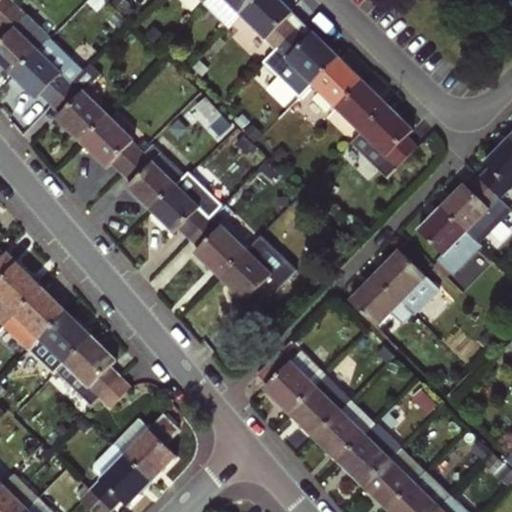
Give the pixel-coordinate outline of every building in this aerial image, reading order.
[(12,0),(0,0),(0,25),(19,6),(12,0)] [(233,29),(245,16),(260,0),(212,0),(209,4),(233,29)] [(260,0),(245,16),(281,50),(306,25),(280,0),(260,0)] [(19,6),(0,25),(0,30),(8,39),(0,47),(0,59),(18,77),(54,40),(19,6)] [(302,97),(315,84),(340,58),(306,25),(281,50),(268,63),(302,97)] [(55,106),(72,88),(87,72),(54,40),(18,77),(41,100),(44,96),(55,106)] [(315,84),(340,109),(366,83),(340,58),(315,84)] [(366,83),(340,109),(364,132),(389,106),(366,83)] [(61,119),(87,144),(114,116),(88,92),(72,88),(55,106),(65,115),(61,119)] [(209,96),(199,105),(215,123),(225,115),(209,96)] [(416,132),(389,106),(364,132),(401,167),(422,146),(412,136),(416,132)] [(114,116),(87,144),(112,169),(116,165),(126,175),(147,153),(114,116)] [(491,168),(482,178),(503,199),(511,189),(511,138),(487,164),(491,168)] [(182,187),(147,153),(126,175),(137,185),(133,189),(157,213),(182,187)] [(213,219),(226,206),(194,175),(182,187),(157,213),(180,235),(184,231),(193,240),(213,219)] [(467,184),(445,207),(482,244),(511,213),(511,207),(503,199),(482,178),(472,188),(467,184)] [(482,244),(445,207),(422,230),(447,255),(460,268),(484,246),(482,244)] [(198,253),(224,278),(252,250),(225,225),(223,227),(213,219),(193,240),(202,249),(198,253)] [(286,284),(252,250),(224,278),(250,303),(256,297),(265,306),(286,284)] [(379,275),(417,313),(441,288),(403,251),(379,275)] [(0,265),(0,318),(9,328),(20,317),(47,288),(12,253),(0,265)] [(447,255),(438,265),(451,278),(460,268),(447,255)] [(404,327),(417,313),(379,275),(354,301),(382,328),(392,316),(404,327)] [(44,341),(72,313),(47,288),(20,317),(44,341)] [(96,337),(72,313),(44,341),(69,365),(96,337)] [(20,317),(9,328),(34,352),(44,341),(20,317)] [(96,337),(69,365),(104,399),(125,378),(115,368),(121,361),(96,337)] [(44,341),(34,352),(58,376),(69,365),(44,341)] [(269,390),(294,414),(330,376),(305,352),(295,363),(285,352),(262,376),(273,386),(269,390)] [(69,365),(58,376),(93,411),(104,399),(69,365)] [(294,414),(319,438),(345,411),(355,401),(330,376),(294,414)] [(125,378),(104,399),(114,409),(134,388),(125,378)] [(319,438),(343,462),(370,435),(345,411),(319,438)] [(129,457),(156,482),(180,457),(169,446),(184,432),(168,416),(154,431),(129,457)] [(144,421),(118,446),(129,457),(154,431),(144,421)] [(343,462),(369,487),(407,448),(382,423),(370,435),(343,462)] [(369,487),(393,511),(432,472),(407,448),(369,487)] [(94,492),(115,511),(125,502),(131,508),(156,482),(129,457),(94,492)] [(0,460),(0,480),(6,486),(16,476),(0,460)] [(393,511),(394,511),(440,511),(444,508),(456,496),(432,472),(393,511)] [(16,476),(6,486),(31,511),(41,501),(16,476)] [(6,486),(0,492),(0,511),(29,511),(31,511),(6,486)] [(115,511),(94,492),(86,503),(94,511),(115,511)] [(440,511),(472,511),(456,496),(444,508),(440,511)] [(52,511),(41,501),(31,511),(29,511),(52,511)]
